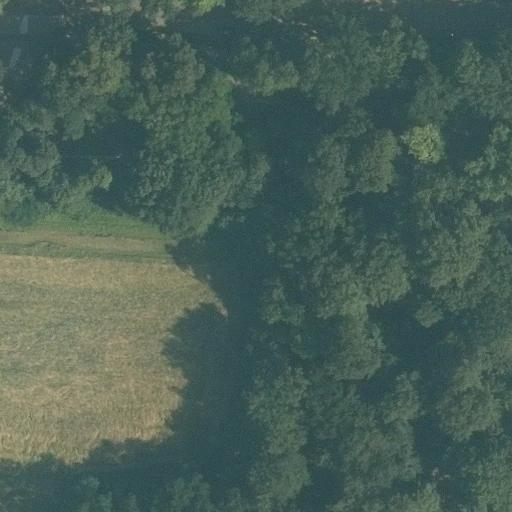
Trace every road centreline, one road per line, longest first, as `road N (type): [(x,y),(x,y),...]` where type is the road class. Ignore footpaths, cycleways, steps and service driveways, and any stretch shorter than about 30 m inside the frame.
road 1 (tertiary): [(35,4),(511,19)]
road 2 (track): [(80,5),(57,56),(0,134)]
